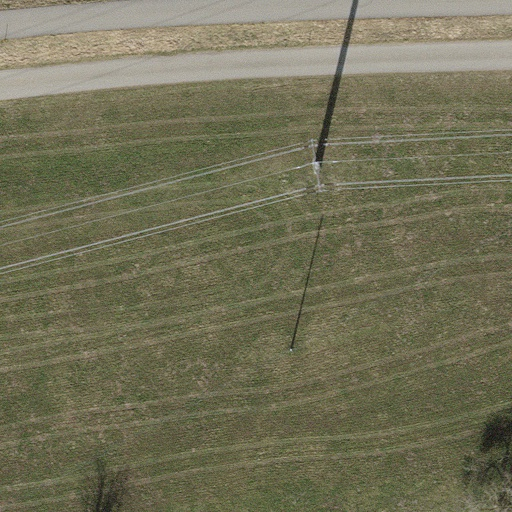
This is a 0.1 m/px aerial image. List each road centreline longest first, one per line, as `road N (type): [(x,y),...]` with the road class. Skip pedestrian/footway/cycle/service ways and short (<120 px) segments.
road 1 (track): [(511,65),(142,75),(0,92)]
road 2 (track): [(0,29),(145,13),(511,2)]
